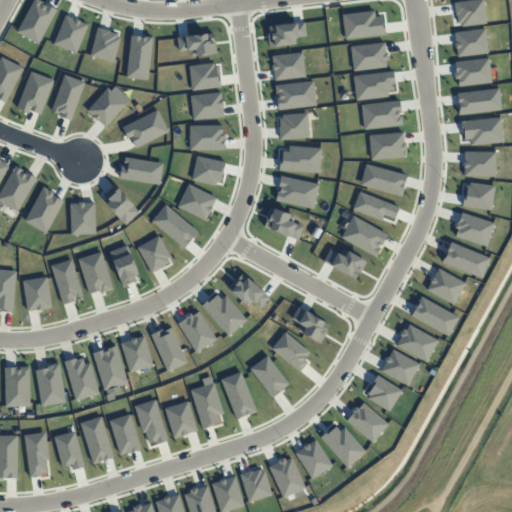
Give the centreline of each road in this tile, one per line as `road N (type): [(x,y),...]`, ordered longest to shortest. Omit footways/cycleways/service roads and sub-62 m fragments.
road 1 (residential): [(414,0),(433,155),(428,203),(373,318),(322,399),(256,440),(91,492),(0,504)]
road 2 (residential): [(239,5),(253,169),(227,239),(188,280),(149,305),(49,337),(0,339)]
road 3 (residential): [(101,0),(160,12),(287,0)]
road 4 (track): [(429,511),(511,357)]
road 5 (residential): [(227,239),(373,318)]
